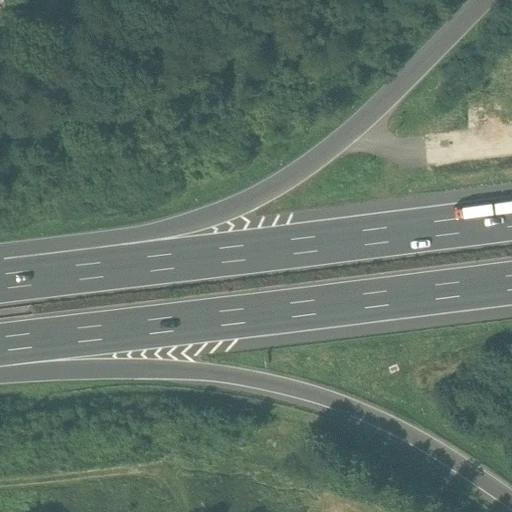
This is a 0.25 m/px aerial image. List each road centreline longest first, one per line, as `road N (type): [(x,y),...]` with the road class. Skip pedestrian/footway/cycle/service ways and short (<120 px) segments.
road 1 (motorway): [(0,356),(191,373),(323,400),(416,442),(511,504)]
road 2 (motorway): [(0,353),(511,290)]
road 3 (motorway): [(487,0),(384,103),(280,186),(66,269)]
road 4 (motorway): [(511,213),(66,269)]
road 5 (track): [(0,479),(176,470),(198,511)]
